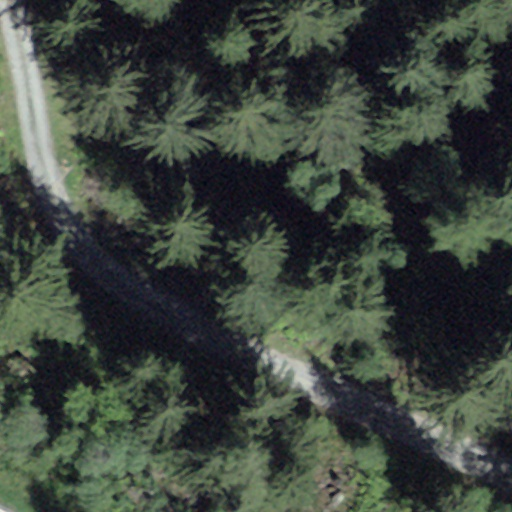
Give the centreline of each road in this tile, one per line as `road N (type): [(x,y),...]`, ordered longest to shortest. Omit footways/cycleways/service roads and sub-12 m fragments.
road 1 (track): [(511,477),(208,336),(92,258),(66,228),(49,189),(25,63)]
road 2 (track): [(511,217),(153,152),(87,118),(25,63)]
